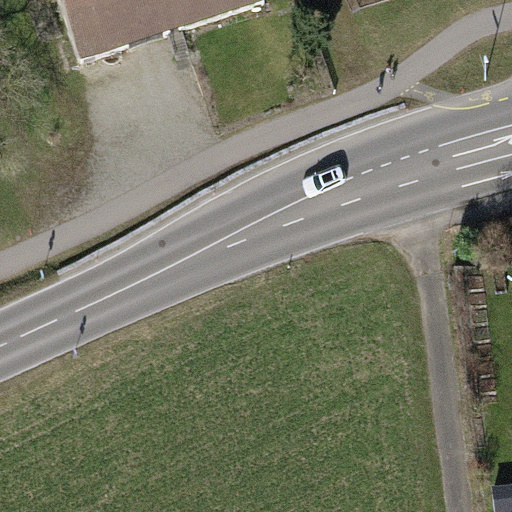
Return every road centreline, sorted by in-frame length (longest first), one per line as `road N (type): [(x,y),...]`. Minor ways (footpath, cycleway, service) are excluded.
road 1 (primary): [(511,144),(415,170),(184,257),(0,343)]
road 2 (track): [(457,511),(415,170)]
